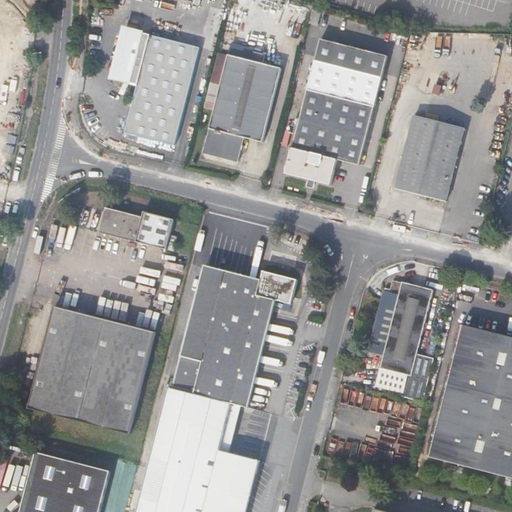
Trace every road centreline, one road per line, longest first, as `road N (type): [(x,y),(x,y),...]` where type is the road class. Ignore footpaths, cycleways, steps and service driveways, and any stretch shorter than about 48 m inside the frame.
road 1 (unclassified): [(361,230),(42,152)]
road 2 (unknown): [(276,455),(312,278),(292,247),(215,222)]
road 3 (unclassified): [(291,511),(361,230)]
road 4 (unknown): [(348,227),(390,57),(387,45),(324,26)]
road 5 (unknown): [(480,125),(410,108),(393,127),(382,202),(454,226)]
road 6 (unknown): [(255,204),(293,44),(278,26),(245,19)]
road 7 (unknown): [(179,159),(208,22),(162,0)]
road 8 (unknown): [(145,0),(123,6),(105,38),(95,91),(107,124),(137,147)]
road 9 (unclassified): [(42,152),(0,320)]
road 10 (unclassified): [(361,230),(511,268)]
road 11 (unclassified): [(61,0),(42,152)]
